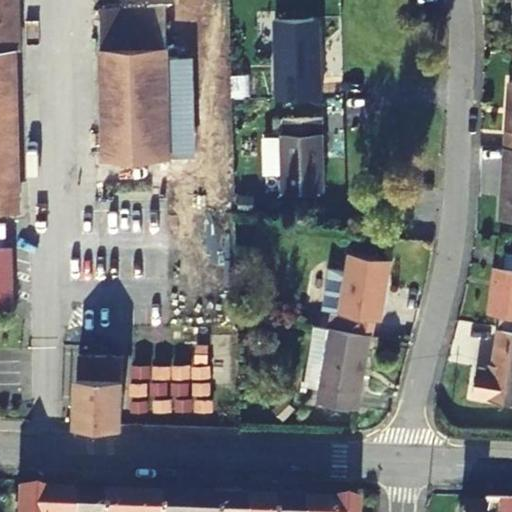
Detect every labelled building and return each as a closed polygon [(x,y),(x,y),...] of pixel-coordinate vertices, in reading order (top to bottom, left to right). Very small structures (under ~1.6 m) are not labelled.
[(0,0),(0,211),(15,211),(11,50),(16,50),(15,0),(0,0)] [(164,9),(100,10),(103,159),(189,158),(187,128),(167,128),(164,9)] [(314,50),(313,16),(274,17),(275,98),(322,98),(321,50),(314,50)] [(282,173),(282,191),(323,190),(321,117),(283,118),(283,133),(281,133),(281,136),(265,136),(266,173),(282,173)] [(500,219),(511,219),(511,147),(504,147),(500,219)] [(0,311),(13,311),(11,249),(0,249),(0,311)] [(371,335),(373,335),(375,320),(380,321),(389,259),(349,253),(340,312),(332,311),(329,327),(371,335)] [(511,267),(497,266),(490,313),(511,316),(511,267)] [(314,324),(304,381),(319,384),(329,327),(314,324)] [(319,384),(315,400),(359,408),(371,335),(329,327),(319,384)] [(478,368),(474,396),(511,402),(511,331),(498,329),(491,370),(478,368)] [(77,421),(121,422),(121,355),(79,354),(77,421)] [(141,365),(126,365),(126,380),(141,380),(141,365)] [(41,511),(42,498),(16,497),(15,511),(41,511)] [(68,511),(69,499),(42,498),(41,511),(68,511)] [(97,511),(98,500),(69,499),(68,511),(97,511)] [(126,511),(126,501),(98,500),(97,511),(126,511)] [(511,511),(511,500),(495,500),(494,511),(511,511)] [(155,511),(156,502),(126,501),(126,511),(155,511)] [(183,511),(184,502),(156,502),(155,511),(183,511)] [(211,511),(212,504),(184,502),(183,511),(211,511)]
